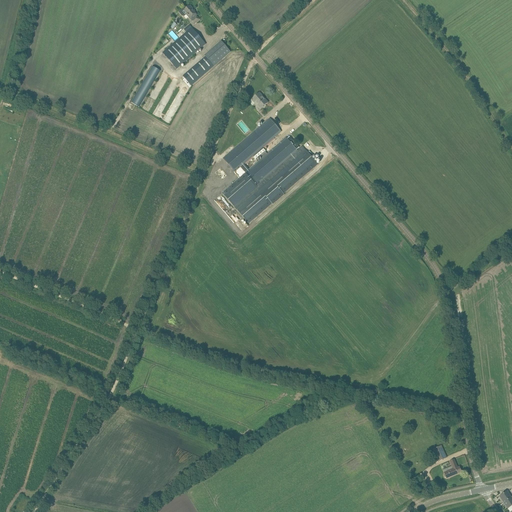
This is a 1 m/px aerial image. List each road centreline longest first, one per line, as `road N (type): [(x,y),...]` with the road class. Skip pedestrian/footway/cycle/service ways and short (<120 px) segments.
road 1 (unclassified): [(482,489),(436,271),(207,0)]
road 2 (track): [(0,348),(238,450),(342,386)]
road 3 (track): [(136,329),(269,374),(461,409)]
road 4 (track): [(202,174),(2,90)]
road 5 (track): [(313,0),(252,54),(202,174)]
road 6 (track): [(136,329),(110,395),(33,511)]
road 7 (track): [(399,0),(511,149)]
road 8 (track): [(202,174),(136,329)]
road 9 (track): [(0,271),(136,329)]
